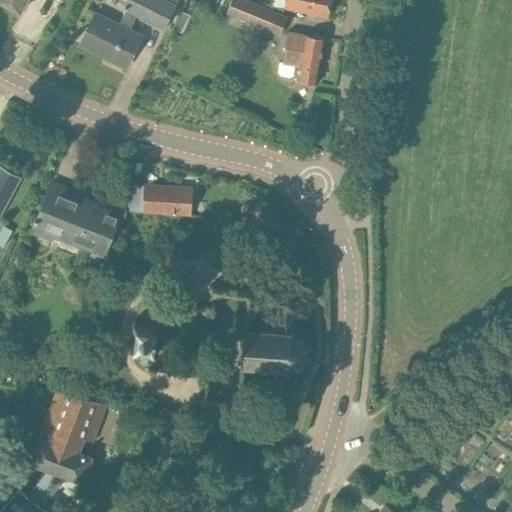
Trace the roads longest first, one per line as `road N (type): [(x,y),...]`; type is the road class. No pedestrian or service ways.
road 1 (tertiary): [(315,188),(260,161),(92,116),(0,71)]
road 2 (tertiary): [(332,440),(352,304),(336,224),(315,188)]
road 3 (unclassified): [(332,440),(368,441),(511,344)]
road 4 (unclassified): [(315,188),(346,143),(362,0)]
